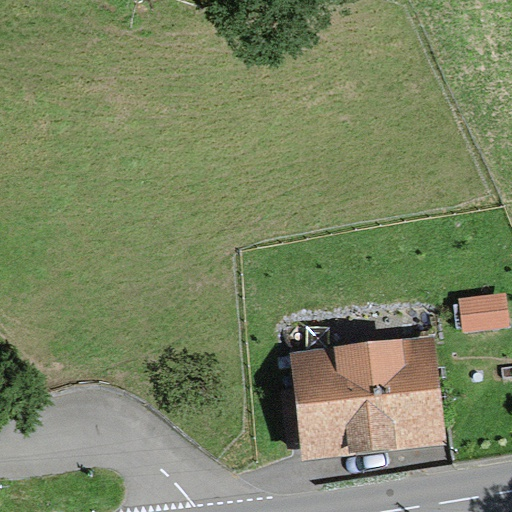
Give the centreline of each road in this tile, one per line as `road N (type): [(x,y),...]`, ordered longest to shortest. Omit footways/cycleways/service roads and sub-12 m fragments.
road 1 (track): [(199,511),(156,460),(117,441),(0,448)]
road 2 (tertiary): [(383,511),(511,490)]
